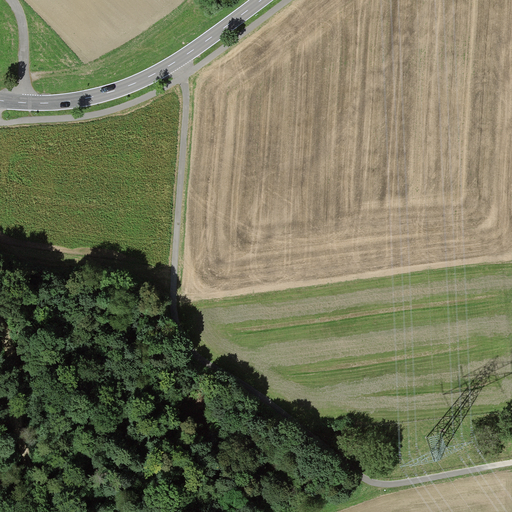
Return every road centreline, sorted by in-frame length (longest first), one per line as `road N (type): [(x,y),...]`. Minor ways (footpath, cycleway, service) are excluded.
road 1 (track): [(178,59),(186,91),(173,300),(183,341),(377,485),(511,462)]
road 2 (secondary): [(0,99),(64,101),(129,85),(259,0)]
road 3 (track): [(43,511),(12,404),(0,324)]
